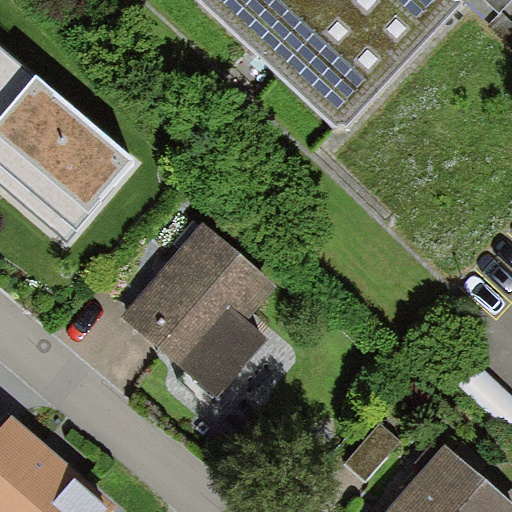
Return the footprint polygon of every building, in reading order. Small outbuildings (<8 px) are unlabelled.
[(511,0),(200,0),(339,130),(461,0),(480,0),(500,18),(511,4),(511,0)] [(135,161),(0,47),(0,180),(69,239),(135,161)] [(278,284),(201,220),(121,315),(216,395),(265,337),(247,321),(278,284)] [(123,511),(126,509),(12,414),(6,422),(0,416),(0,511),(123,511)] [(400,440),(381,423),(347,462),(367,479),(400,440)] [(511,511),(511,506),(442,447),(386,511),(511,511)]
